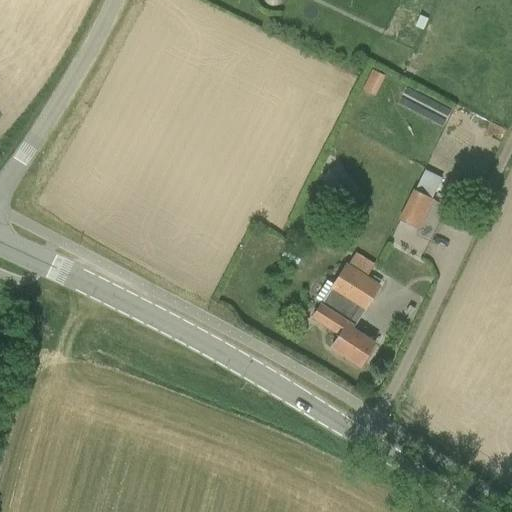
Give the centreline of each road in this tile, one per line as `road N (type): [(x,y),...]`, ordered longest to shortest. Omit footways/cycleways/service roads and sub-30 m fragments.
road 1 (tertiary): [(475,511),(232,359),(0,242)]
road 2 (unclassified): [(0,196),(116,0)]
